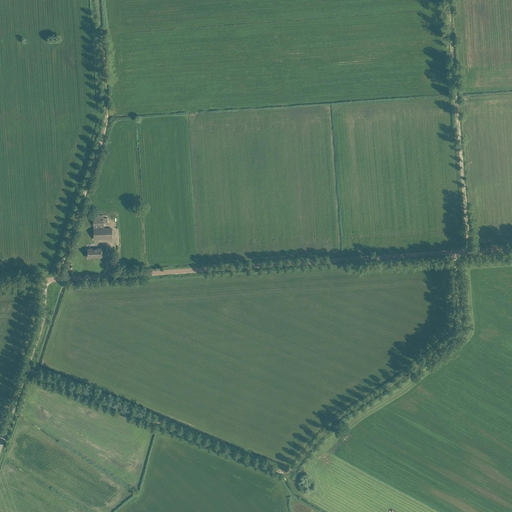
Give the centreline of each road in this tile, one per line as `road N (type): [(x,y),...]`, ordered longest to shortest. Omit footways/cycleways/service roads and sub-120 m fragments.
road 1 (track): [(26,368),(283,472),(328,426),(459,333),(456,251)]
road 2 (unclassified): [(44,279),(456,251)]
road 3 (track): [(96,0),(105,119),(56,279)]
road 4 (track): [(469,250),(450,0)]
road 5 (unclassified): [(0,447),(41,327),(44,279)]
